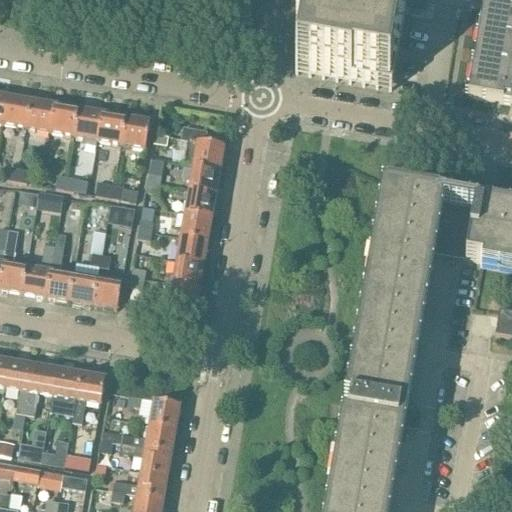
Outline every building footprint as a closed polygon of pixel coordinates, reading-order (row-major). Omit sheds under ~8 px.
[(511,0),(308,0),(298,59),(295,77),(309,79),(391,94),(407,0),(484,0),(483,12),(467,100),(494,105),(499,106),(510,108),(511,108),(511,0)] [(25,133),(30,106),(7,101),(2,129),(25,133)] [(49,137),(54,110),(30,106),(25,133),(49,137)] [(73,142),(78,114),(54,110),(49,137),(73,142)] [(97,146),(102,118),(78,114),(73,142),(97,146)] [(121,150),(126,122),(102,118),(97,146),(121,150)] [(145,154),(150,126),(126,122),(121,150),(145,154)] [(183,132),(181,143),(187,145),(183,169),(192,171),(193,169),(221,174),(225,151),(205,148),(207,136),(183,132)] [(155,139),(154,148),(167,150),(168,141),(155,139)] [(192,171),(188,193),(216,198),(221,174),(193,169),(192,171)] [(11,172),(8,185),(16,187),(19,174),(11,172)] [(19,174),(16,187),(27,188),(29,176),(19,174)] [(149,175),(147,186),(160,188),(162,177),(149,175)] [(57,180),(55,193),(64,195),(66,182),(57,180)] [(66,182),(64,195),(74,196),(76,183),(66,182)] [(147,186),(146,197),(158,199),(160,188),(147,186)] [(97,188),(95,200),(112,203),(114,190),(97,188)] [(114,190),(112,203),(121,204),(123,193),(123,192),(114,190)] [(388,190),(367,307),(331,511),(383,511),(396,439),(410,429),(404,421),(399,421),(429,253),(429,252),(466,259),(465,263),(511,271),(511,219),(499,217),(490,204),(482,209),(481,214),(474,212),(474,213),(437,206),(439,199),(388,190)] [(216,198),(188,193),(184,217),(212,221),(216,198)] [(212,221),(184,217),(180,240),(208,245),(212,221)] [(141,225),(140,233),(152,235),(153,227),(141,225)] [(140,233),(138,244),(150,246),(152,235),(140,233)] [(18,236),(8,234),(7,244),(0,281),(0,294),(22,298),(26,272),(13,269),(18,236)] [(66,238),(57,236),(54,252),(45,302),(69,306),(74,280),(59,277),(66,238)] [(208,245),(180,240),(176,265),(204,269),(208,245)] [(26,272),(22,298),(45,302),(54,252),(44,250),(40,274),(26,272)] [(92,258),(90,271),(99,272),(101,260),(92,258)] [(101,260),(99,272),(109,274),(111,261),(101,260)] [(204,269),(176,265),(172,288),(200,293),(204,269)] [(133,272),(132,282),(147,284),(148,275),(133,272)] [(97,284),(74,280),(69,306),(92,310),(97,284)] [(140,319),(147,284),(132,282),(126,316),(140,319)] [(122,288),(97,284),(92,310),(117,314),(122,288)] [(166,287),(160,322),(178,326),(182,326),(184,316),(195,318),(200,293),(172,288),(166,287)] [(511,316),(499,314),(495,339),(511,341),(511,316)] [(0,391),(6,392),(10,366),(0,363),(0,391)] [(15,419),(25,421),(33,370),(10,366),(6,392),(19,395),(15,419)] [(53,400),(58,374),(33,370),(25,421),(35,422),(39,398),(53,400)] [(53,400),(50,418),(74,422),(81,378),(58,374),(53,400)] [(74,422),(73,429),(82,430),(86,406),(101,409),(105,382),(81,378),(74,422)] [(139,413),(141,403),(129,401),(127,411),(139,413)] [(153,405),(149,430),(175,434),(180,410),(153,405)] [(72,429),(74,416),(65,415),(63,427),(72,429)] [(122,439),(121,449),(171,457),(175,434),(149,430),(147,444),(122,439)] [(167,481),(171,457),(121,449),(119,459),(143,463),(141,476),(167,481)] [(0,480),(14,483),(16,471),(0,468),(0,480)] [(16,471),(14,483),(37,487),(39,475),(16,471)] [(40,476),(38,491),(60,495),(62,480),(63,479),(50,477),(40,476)] [(113,487),(112,496),(125,498),(125,499),(136,501),(137,500),(163,505),(167,481),(141,476),(138,491),(113,487)] [(125,498),(112,496),(110,506),(123,508),(125,498)] [(136,501),(134,511),(161,511),(163,505),(137,500),(136,501)]
